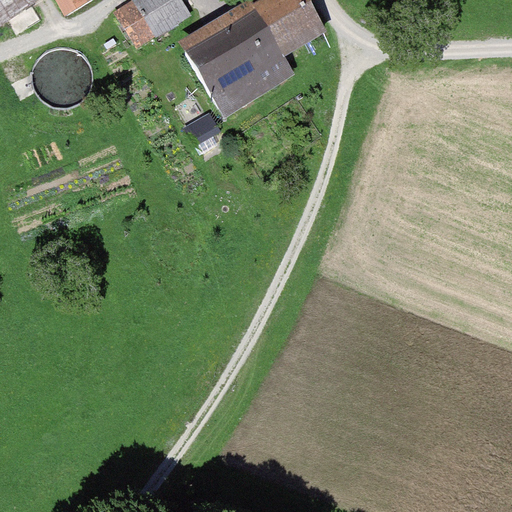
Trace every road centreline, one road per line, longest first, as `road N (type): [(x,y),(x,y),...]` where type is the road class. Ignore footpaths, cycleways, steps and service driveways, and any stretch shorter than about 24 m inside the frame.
road 1 (track): [(365,37),(325,184),(264,314),(137,511)]
road 2 (track): [(511,50),(384,44),(325,0)]
road 3 (track): [(0,52),(117,0)]
